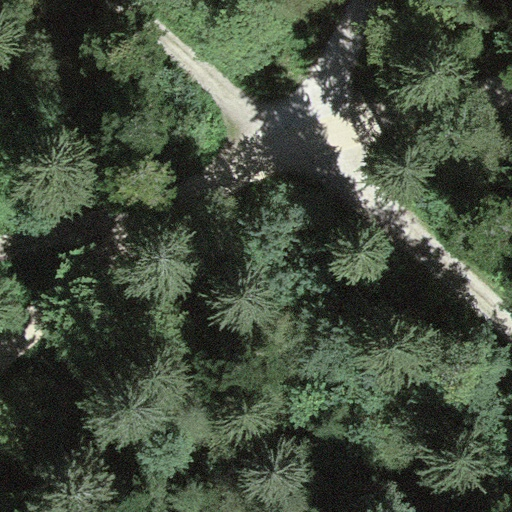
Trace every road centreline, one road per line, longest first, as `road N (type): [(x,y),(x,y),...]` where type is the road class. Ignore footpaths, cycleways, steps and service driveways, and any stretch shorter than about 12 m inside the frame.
road 1 (track): [(0,345),(314,140)]
road 2 (track): [(314,140),(0,231)]
road 3 (track): [(314,140),(511,323)]
road 4 (track): [(118,0),(241,109),(314,140)]
road 5 (track): [(511,84),(314,140)]
road 6 (track): [(314,140),(357,0)]
